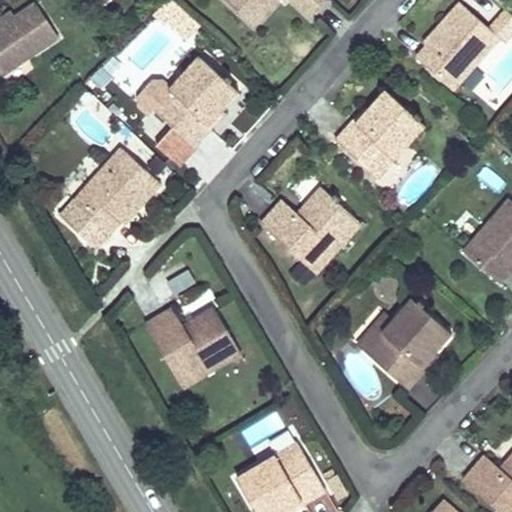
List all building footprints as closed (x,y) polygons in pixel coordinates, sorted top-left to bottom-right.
[(182,8),(173,0),(167,0),(155,14),(166,25),(169,22),(182,8)] [(228,0),(255,25),(278,0),(292,0),(312,18),(329,0),(228,0)] [(63,36),(37,3),(18,19),(0,32),(0,64),(10,77),(63,36)] [(455,92),(501,40),(506,44),(511,36),(511,16),(507,12),(490,30),(460,3),(441,25),(444,29),(428,47),(417,59),(455,92)] [(190,40),(202,26),(182,8),(169,22),(190,40)] [(0,32),(18,19),(14,13),(0,24),(0,32)] [(441,25),(424,44),(428,47),(444,29),(441,25)] [(199,57),(152,109),(195,147),(213,127),(210,124),(222,111),(239,92),(210,67),(213,64),(207,59),(205,62),(199,57)] [(354,120),(337,140),(379,179),(426,126),(421,121),(423,118),(417,113),(415,116),(386,91),(369,110),(358,123),(354,120)] [(367,107),(354,120),(358,123),(369,110),(367,107)] [(225,114),(222,111),(210,124),(213,127),(225,114)] [(121,148),(75,200),(112,234),(131,212),(128,209),(145,190),(155,178),(121,148)] [(282,200),(260,224),(317,274),(341,247),(336,242),(356,219),(338,203),(340,200),(334,195),(332,197),(320,187),(297,213),(282,200)] [(148,193),(145,190),(128,209),(131,212),(148,193)] [(511,200),(511,199),(462,252),(499,285),(511,272),(511,271),(511,200)] [(356,219),(336,242),(341,247),(362,224),(356,219)] [(170,295),(194,282),(183,263),(159,275),(170,295)] [(452,335),(411,299),(364,354),(408,393),(423,375),(420,373),(435,355),(452,335)] [(240,347),(215,305),(185,323),(173,305),(146,322),(187,390),(218,371),(213,363),(240,347)] [(245,355),(240,347),(213,363),(218,371),(245,355)] [(435,355),(420,373),(423,375),(438,358),(435,355)] [(257,511),(281,511),(283,511),(302,500),(305,505),(327,491),(297,442),(237,478),(257,511)] [(511,511),(511,451),(499,467),(484,455),(461,481),(496,511),(511,511)] [(422,497),(411,511),(425,511),(431,504),(422,497)] [(291,511),(305,505),(302,500),(283,511),(291,511)] [(454,511),(441,501),(431,511),(454,511)]
